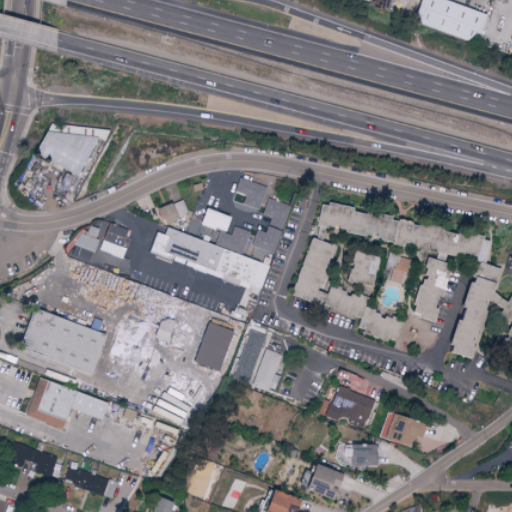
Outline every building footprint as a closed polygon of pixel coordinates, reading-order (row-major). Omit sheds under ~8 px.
[(484,14),(438,0),(416,0),(409,23),(475,44),(484,14)] [(92,138),(41,132),(31,150),(31,154),(71,177),(92,138)] [(241,206),(259,210),(265,187),(238,180),(235,193),(244,196),(241,206)] [(282,230),(290,205),(268,198),(263,216),(270,218),(268,226),(282,230)] [(188,216),(183,200),(155,209),(160,226),(188,216)] [(227,216),(201,211),(197,226),(223,232),(227,216)] [(121,259),(130,232),(107,224),(98,251),(121,259)] [(257,249),(254,256),(270,262),(281,232),(267,227),(265,234),(257,231),(251,247),(257,249)] [(150,252),(223,274),(221,280),(250,289),(253,278),(264,281),(269,265),(242,257),(249,233),(234,228),(232,236),(220,232),(216,245),(165,230),(164,235),(156,233),(150,252)] [(89,262),(96,241),(77,235),(70,256),(89,262)] [(288,295),(312,304),(332,247),(307,238),(288,295)] [(378,258),(352,252),(346,282),(371,288),(378,258)] [(405,285),(409,259),(389,256),(385,282),(405,285)] [(430,321),(436,298),(439,298),(448,265),(425,258),(409,316),(430,321)] [(498,269),(470,262),(446,354),(467,359),(482,301),(500,306),(503,294),(493,291),(498,269)] [(352,330),(392,343),(400,318),(363,306),(366,298),(328,285),(320,308),(355,320),(352,330)] [(179,325),(183,310),(170,306),(167,314),(158,312),(153,327),(147,325),(143,337),(151,339),(158,318),(172,322),(169,330),(176,333),(174,339),(186,343),(188,337),(191,338),(193,330),(179,325)] [(15,349),(88,374),(102,335),(29,309),(15,349)] [(164,343),(170,323),(158,320),(152,339),(164,343)] [(190,363),(217,373),(232,332),(205,322),(190,363)] [(263,335),(246,331),(234,379),(251,383),(263,335)] [(281,355),(264,349),(252,385),(268,391),(281,355)] [(104,403),(36,380),(23,417),(59,429),(66,410),(98,420),(104,403)] [(338,422),(340,416),(365,425),(373,400),(336,387),(331,404),(321,400),(316,414),(338,422)] [(377,437),(403,446),(407,434),(420,439),(424,427),(385,414),(377,437)] [(8,469),(23,475),(25,470),(50,478),(57,458),(16,444),(8,469)] [(374,445),(346,445),(345,466),(374,467),(374,445)] [(341,474),(310,464),(302,490),(333,500),(341,474)] [(112,498),(116,482),(68,469),(64,485),(112,498)] [(294,511),(299,500),(267,490),(259,511),(294,511)] [(168,511),(171,503),(153,498),(148,511),(168,511)]
